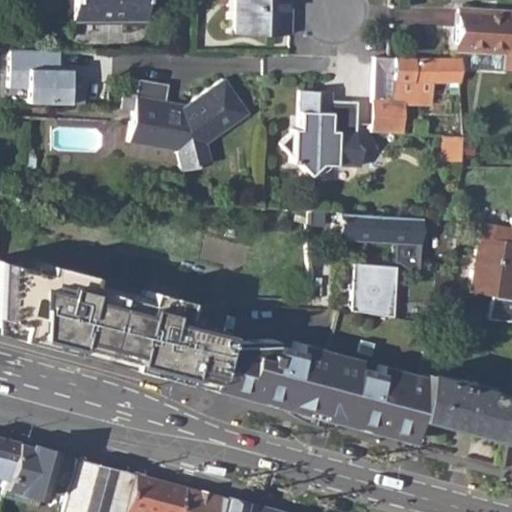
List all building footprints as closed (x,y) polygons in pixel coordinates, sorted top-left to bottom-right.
[(69,0),(70,17),(144,20),(143,0),(69,0)] [(234,0),(234,30),(289,31),(289,2),(289,0),(234,0)] [(502,71),(502,68),(511,68),(511,13),(458,9),(455,44),(465,45),(464,55),(468,55),(467,68),(502,71)] [(22,50),(37,50),(38,17),(23,16),(22,50)] [(373,63),(371,103),(370,119),(369,138),(403,140),(404,109),(430,110),(430,88),(459,90),(461,67),(381,63),(373,63)] [(132,113),(138,81),(127,79),(121,111),(132,113)] [(175,151),(179,172),(208,165),(203,144),(245,116),(222,82),(186,106),(178,112),(164,109),(165,103),(168,87),(138,81),(132,113),(126,143),(175,151)] [(295,170),(305,180),(318,170),(357,172),(357,153),(353,148),(354,107),(329,107),(319,107),(311,96),(298,95),(297,133),(290,133),(290,138),(277,151),(288,163),(288,169),(295,170)] [(319,107),(329,107),(330,97),(311,96),(319,107)] [(164,109),(178,112),(186,106),(165,103),(164,109)] [(458,164),(456,143),(439,142),(441,163),(458,164)] [(3,179),(25,180),(26,168),(4,166),(3,179)] [(333,236),(375,239),(377,214),(336,211),(333,236)] [(375,239),(415,243),(417,217),(377,214),(375,239)] [(482,320),(511,321),(511,297),(511,293),(511,218),(507,217),(505,227),(488,224),(485,237),(472,235),(469,253),(473,258),(471,270),(467,269),(463,291),(486,295),(482,320)] [(36,268),(0,258),(0,332),(80,353),(171,376),(175,378),(177,370),(196,383),(204,377),(214,341),(217,327),(174,316),(179,296),(141,287),(138,298),(81,283),(84,272),(38,260),(36,268)] [(348,261),(345,311),(359,312),(388,316),(392,264),(348,261)] [(328,309),(318,348),(347,355),(359,312),(345,311),(328,309)] [(311,414),(393,437),(398,414),(406,416),(415,369),(423,321),(388,316),(359,312),(347,355),(318,348),(288,340),(285,348),(269,344),(214,341),(204,377),(202,385),(216,389),(290,409),(292,404),(311,410),(311,414)] [(415,369),(406,416),(422,420),(432,374),(415,369)] [(422,420),(502,442),(511,392),(434,370),(432,374),(422,420)] [(300,412),(311,414),(311,410),(292,404),(290,409),(300,412)] [(402,440),(406,416),(398,414),(393,437),(402,440)] [(0,476),(5,478),(15,441),(0,436),(0,476)] [(45,478),(66,484),(66,480),(73,456),(15,441),(5,478),(3,485),(39,494),(41,495),(45,478)] [(57,511),(122,511),(132,472),(90,461),(73,456),(66,480),(66,484),(63,490),(60,504),(57,511)] [(132,472),(122,511),(128,511),(174,511),(182,485),(132,472)] [(245,481),(224,476),(222,484),(243,489),(245,481)] [(37,502),(39,494),(3,485),(1,494),(37,502)] [(214,511),(219,495),(182,485),(174,511),(214,511)] [(57,511),(60,504),(63,490),(44,511),(57,511)] [(251,511),(253,504),(219,495),(214,511),(251,511)]
